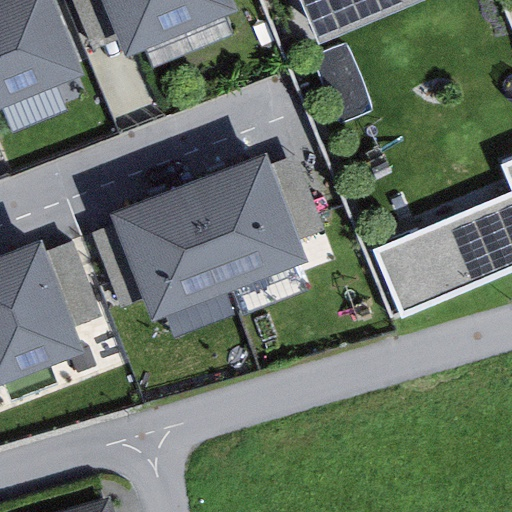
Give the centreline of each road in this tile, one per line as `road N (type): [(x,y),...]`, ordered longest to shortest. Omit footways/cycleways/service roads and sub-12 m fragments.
road 1 (residential): [(148,437),(511,333)]
road 2 (residential): [(0,482),(148,437)]
